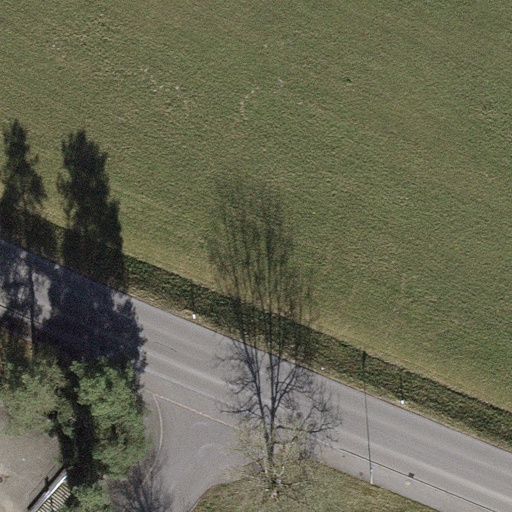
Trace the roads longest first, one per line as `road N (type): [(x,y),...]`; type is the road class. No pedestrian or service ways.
road 1 (secondary): [(235,374),(511,487)]
road 2 (secondary): [(0,270),(235,374)]
road 3 (residential): [(158,511),(235,374)]
